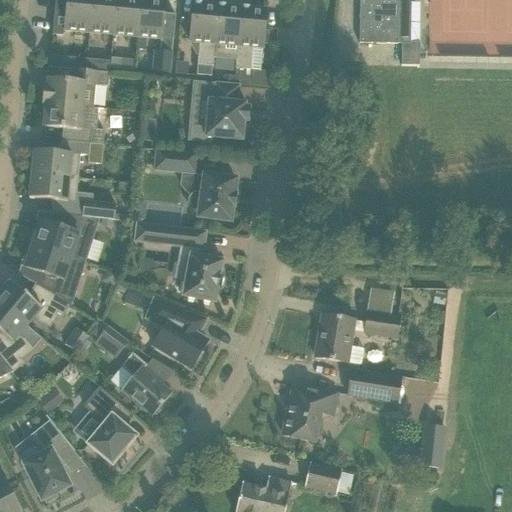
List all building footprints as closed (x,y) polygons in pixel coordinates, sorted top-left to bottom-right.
[(52,30),(89,34),(91,0),(66,0),(67,2),(55,1),(52,30)] [(91,0),(89,34),(112,36),(115,0),(91,0)] [(115,0),(112,36),(136,38),(139,1),(126,0),(115,0)] [(399,67),(417,68),(418,45),(408,45),(410,0),(359,0),(358,44),(396,46),(396,45),(400,45),(399,67)] [(136,38),(135,50),(145,51),(146,39),(161,40),(164,4),(139,1),(136,38)] [(186,25),(185,38),(189,39),(189,43),(198,44),(196,76),(211,77),(212,59),(217,8),(192,6),(192,12),(190,26),(186,25)] [(212,59),(236,62),(241,11),(217,8),(212,59)] [(265,13),(241,11),(236,62),(236,68),(260,71),(262,45),(267,46),(268,34),(264,33),(265,13)] [(158,73),(169,74),(172,41),(161,40),(158,73)] [(49,69),(69,71),(70,60),(50,58),(49,69)] [(117,70),(129,71),(130,61),(118,59),(117,70)] [(42,105),(45,105),(84,109),(92,110),(94,87),(107,89),(108,74),(71,71),(71,72),(79,73),(78,84),(47,81),(47,88),(44,88),(42,105)] [(270,88),(271,75),(250,73),(249,86),(270,88)] [(223,76),(222,84),(232,85),(233,77),(223,76)] [(476,81),(476,94),(487,94),(487,82),(476,81)] [(487,82),(487,94),(498,94),(498,82),(487,82)] [(190,122),(188,141),(212,142),(212,140),(221,140),(241,142),(243,123),(247,123),(248,110),(244,110),(244,106),(236,106),(238,88),(218,86),(194,85),(192,85),(191,101),(193,101),(208,102),(207,123),(190,122)] [(511,88),(504,88),(503,101),(511,100),(511,88)] [(89,145),(90,130),(82,130),(84,109),(45,105),(43,128),(62,130),(61,142),(89,145)] [(140,142),(153,143),(155,121),(141,119),(140,142)] [(396,120),(392,146),(406,148),(402,178),(407,179),(406,183),(423,186),(424,181),(429,181),(435,135),(408,132),(410,122),(396,120)] [(334,168),(332,184),(337,185),(337,187),(364,191),(368,161),(381,163),(385,137),(371,135),(370,144),(343,141),(339,168),(334,168)] [(131,136),(125,140),(129,145),(135,141),(131,136)] [(465,144),(464,182),(485,183),(485,144),(465,144)] [(485,144),(485,183),(501,183),(502,145),(485,144)] [(511,144),(502,145),(501,183),(511,183),(511,144)] [(87,164),(101,166),(103,146),(89,145),(87,164)] [(31,176),(77,180),(80,156),(33,152),(31,176)] [(154,172),(194,175),(196,156),(156,152),(154,172)] [(29,200),(75,204),(77,180),(31,176),(29,200)] [(198,218),(230,223),(232,208),(233,208),(234,196),(236,181),(203,177),(201,195),(197,194),(194,195),(191,197),(189,200),(188,206),(189,209),(192,212),(195,214),(198,214),(198,218)] [(98,220),(113,221),(115,206),(84,202),(82,218),(98,220)] [(29,245),(84,263),(98,220),(82,218),(63,216),(59,229),(40,223),(36,235),(33,233),(29,245)] [(134,243),(144,244),(146,227),(136,226),(135,236),(134,243)] [(166,229),(164,246),(181,248),(175,279),(185,281),(182,298),(214,304),(217,290),(220,290),(220,292),(221,292),(224,277),(223,277),(222,278),(220,277),(222,263),(198,258),(199,250),(203,251),(205,233),(166,229)] [(69,305),(70,306),(84,263),(29,245),(25,256),(29,258),(25,269),(44,275),(40,288),(69,305)] [(0,304),(26,327),(36,315),(50,325),(56,314),(62,317),(69,305),(40,288),(35,285),(28,298),(12,285),(7,286),(3,290),(0,286),(0,304)] [(366,309),(391,314),(395,291),(370,287),(366,309)] [(467,289),(467,309),(490,310),(489,330),(511,330),(511,306),(511,307),(511,290),(467,289)] [(128,290),(123,303),(137,308),(142,295),(128,290)] [(148,315),(145,322),(164,329),(153,348),(190,371),(193,366),(195,367),(203,355),(201,353),(207,342),(197,336),(206,320),(154,299),(148,315)] [(0,304),(0,358),(10,372),(22,364),(18,358),(30,350),(19,336),(26,327),(0,304)] [(364,334),(396,340),(400,318),(368,312),(364,334)] [(346,364),(360,367),(363,350),(349,347),(354,322),(322,316),(315,359),(346,365),(346,364)] [(98,340),(118,356),(128,343),(107,327),(98,340)] [(458,349),(458,367),(509,368),(510,354),(511,354),(511,330),(489,330),(489,350),(458,349)] [(120,393),(151,419),(154,416),(156,416),(162,410),(161,408),(171,395),(143,371),(146,367),(132,354),(120,368),(132,378),(120,393)] [(0,377),(10,372),(0,358),(0,377)] [(347,398),(396,405),(400,380),(351,372),(347,398)] [(452,374),(450,390),(458,390),(460,375),(452,374)] [(511,376),(480,375),(480,407),(511,407),(511,376)] [(50,388),(35,400),(47,415),(62,403),(50,388)] [(282,437),(314,444),(320,415),(332,417),(337,395),(313,390),(313,392),(292,388),(282,437)] [(87,446),(112,467),(135,438),(123,428),(132,417),(100,389),(84,408),(105,425),(87,446)] [(511,407),(480,407),(479,437),(511,438),(511,407)] [(453,421),(452,436),(460,437),(461,422),(453,421)] [(41,455),(23,464),(41,502),(43,501),(45,505),(58,499),(56,495),(70,488),(55,458),(69,447),(70,447),(51,422),(32,437),(41,455)] [(440,469),(444,429),(424,427),(422,451),(420,467),(440,469)] [(452,436),(451,451),(459,452),(460,437),(452,436)] [(511,438),(479,437),(478,469),(511,469),(511,438)] [(304,488),(336,496),(341,472),(329,469),(309,465),(304,488)] [(284,511),(291,484),(268,479),(265,490),(242,485),(235,511),(284,511)] [(0,511),(19,511),(4,482),(0,483),(0,511)] [(449,482),(448,500),(478,501),(478,511),(511,511),(511,497),(500,497),(500,483),(449,482)] [(393,511),(417,511),(420,494),(396,491),(393,511)]
